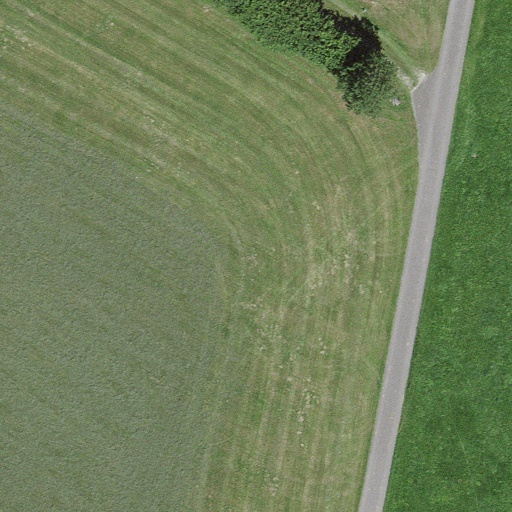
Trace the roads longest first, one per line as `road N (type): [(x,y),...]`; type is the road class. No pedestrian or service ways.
road 1 (track): [(465,0),(376,511)]
road 2 (track): [(313,0),(393,54),(447,109)]
